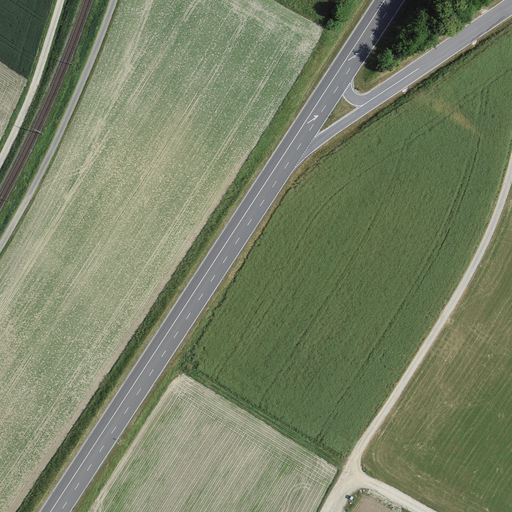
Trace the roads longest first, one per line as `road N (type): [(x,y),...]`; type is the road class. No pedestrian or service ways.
road 1 (primary): [(282,164),(54,511)]
road 2 (track): [(113,0),(55,142),(0,246)]
road 3 (track): [(0,164),(61,0)]
road 4 (tertiary): [(373,98),(511,4)]
